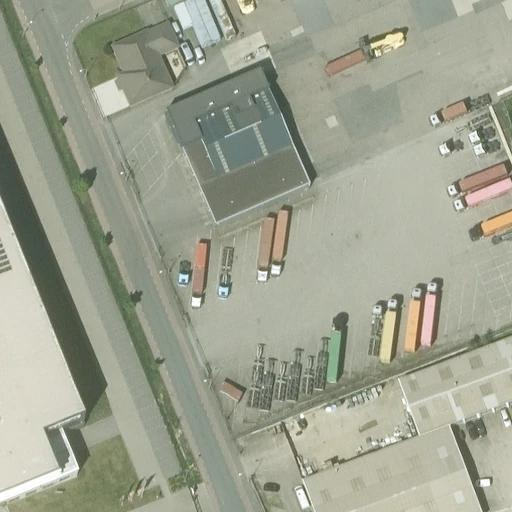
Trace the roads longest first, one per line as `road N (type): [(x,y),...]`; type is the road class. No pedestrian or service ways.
road 1 (unclassified): [(40,21),(232,511)]
road 2 (unknown): [(167,345),(372,258),(396,230),(411,96),(442,69),(511,40)]
road 3 (unknown): [(385,0),(85,135)]
